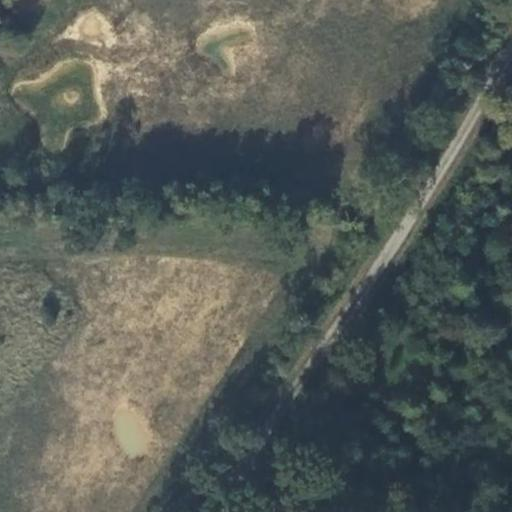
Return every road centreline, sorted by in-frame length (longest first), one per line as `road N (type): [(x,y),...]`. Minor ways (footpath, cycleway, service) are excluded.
road 1 (track): [(218,511),(511,54)]
road 2 (track): [(252,460),(400,511)]
